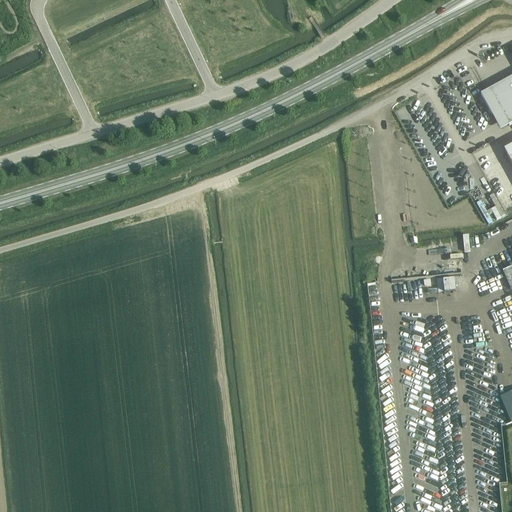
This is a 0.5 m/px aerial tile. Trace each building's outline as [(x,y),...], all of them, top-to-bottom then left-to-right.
[(511,77),(481,95),(500,131),(511,124),(511,77)] [(502,206),(494,208),(496,219),(504,217),(502,206)] [(511,267),(503,271),(511,292),(511,267)] [(371,312),(379,308),(377,303),(369,306),(371,312)] [(374,312),(367,313),(370,325),(377,323),(374,312)]
